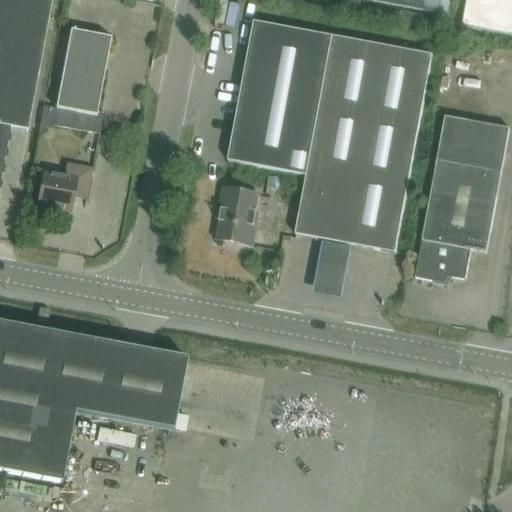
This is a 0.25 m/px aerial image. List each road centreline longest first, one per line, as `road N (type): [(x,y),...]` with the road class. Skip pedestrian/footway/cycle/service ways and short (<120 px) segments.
road 1 (tertiary): [(511,372),(135,301)]
road 2 (unclassified): [(135,301),(195,0)]
road 3 (tertiary): [(135,301),(0,276)]
